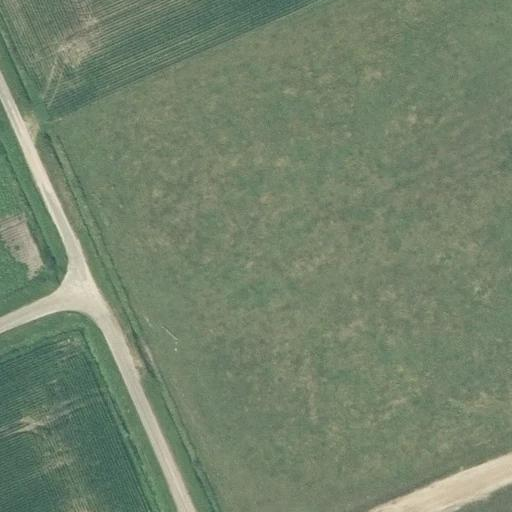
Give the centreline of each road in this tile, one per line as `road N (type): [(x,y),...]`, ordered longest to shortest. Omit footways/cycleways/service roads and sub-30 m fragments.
road 1 (unclassified): [(187,511),(88,287)]
road 2 (unclassified): [(88,287),(0,88)]
road 3 (track): [(511,462),(401,511)]
